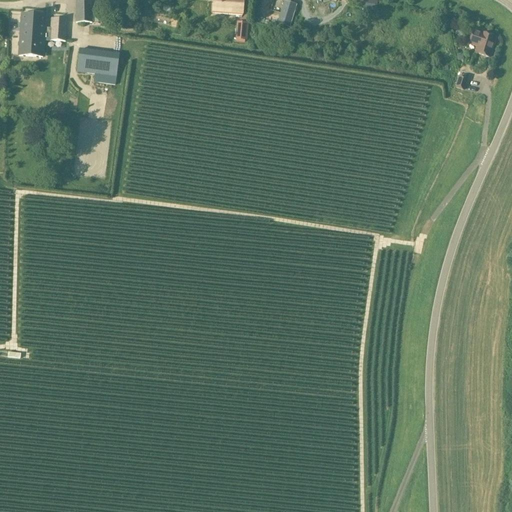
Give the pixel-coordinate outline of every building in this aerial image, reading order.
[(92,0),(75,0),(76,23),(92,23),(92,0)] [(214,0),(213,13),(242,16),(243,0),(214,0)] [(376,1),(366,0),(363,0),(363,6),(375,8),(376,1)] [(296,6),(284,2),(277,24),(289,28),(296,6)] [(50,41),(50,35),(48,35),(48,32),(45,32),(46,16),(22,14),(19,56),(43,58),(44,41),(50,41)] [(166,17),(165,30),(176,31),(177,18),(166,17)] [(51,19),(50,35),(50,41),(66,42),(67,20),(51,19)] [(239,23),(238,40),(247,41),(248,24),(239,23)] [(476,54),(489,58),(496,38),(482,33),(482,35),(473,32),(469,44),(478,47),(476,54)] [(108,77),(117,78),(119,56),(111,55),(108,77)] [(456,88),(463,91),(467,79),(460,77),(456,88)]
